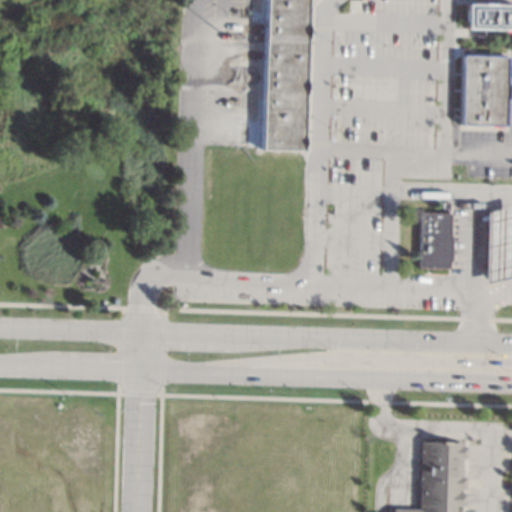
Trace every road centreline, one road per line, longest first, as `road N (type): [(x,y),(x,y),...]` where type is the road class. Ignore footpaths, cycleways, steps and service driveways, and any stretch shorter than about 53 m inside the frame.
road 1 (primary): [(193,371),(325,355),(511,361)]
road 2 (tertiary): [(193,371),(511,382)]
road 3 (tertiary): [(511,342),(232,333)]
road 4 (tertiary): [(0,365),(193,371)]
road 5 (residential): [(137,511),(142,330)]
road 6 (tertiary): [(142,330),(0,326)]
